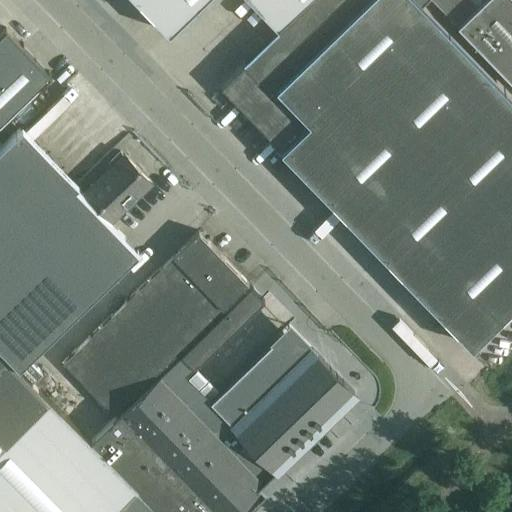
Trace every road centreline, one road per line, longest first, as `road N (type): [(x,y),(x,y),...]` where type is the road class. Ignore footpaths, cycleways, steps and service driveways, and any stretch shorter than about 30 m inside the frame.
road 1 (unclassified): [(409,406),(423,386),(50,0)]
road 2 (unclassified): [(409,406),(302,511)]
